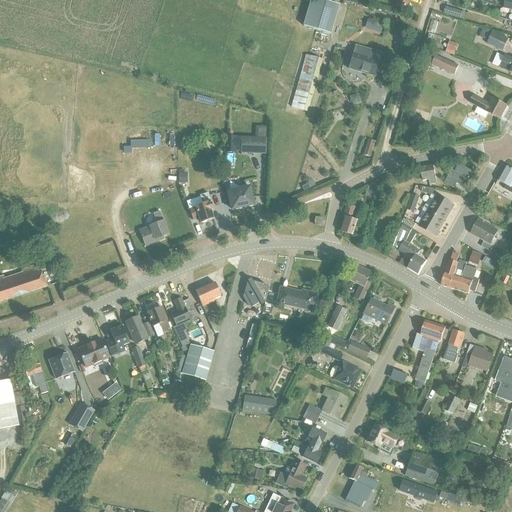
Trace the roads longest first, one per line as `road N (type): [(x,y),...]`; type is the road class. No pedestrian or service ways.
road 1 (tertiary): [(328,248),(283,243),(225,252),(0,344)]
road 2 (residential): [(312,511),(422,287)]
road 3 (unclassified): [(501,148),(393,164),(337,190),(328,248)]
road 4 (track): [(393,164),(387,149),(429,0)]
road 5 (residential): [(422,287),(501,148)]
